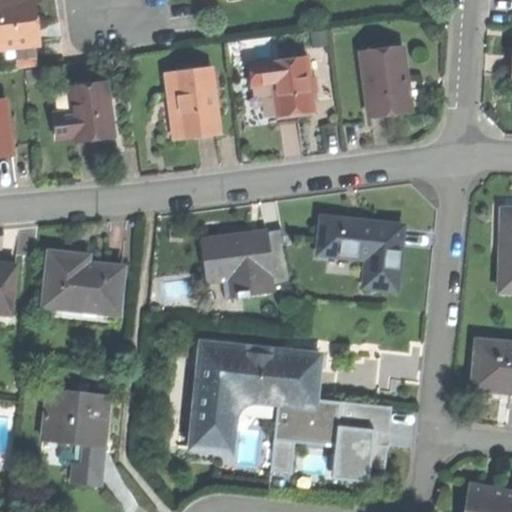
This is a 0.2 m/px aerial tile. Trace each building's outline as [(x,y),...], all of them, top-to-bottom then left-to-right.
[(2,2),(0,2),(0,48),(18,46),(35,43),(39,42),(36,20),(32,0),(17,0),(18,0),(18,5),(3,7),(2,2)] [(39,66),(35,43),(18,46),(21,69),(39,66)] [(371,117),(413,110),(407,76),(402,45),(361,52),(371,117)] [(309,58),(273,62),(275,82),(277,96),(279,117),(300,114),(316,112),(309,58)] [(251,85),(275,82),(273,62),(249,65),(251,85)] [(196,136),(221,133),(213,67),(165,73),(168,97),(176,96),(181,137),(196,136)] [(267,97),(277,96),(275,82),(251,85),(253,99),(267,97)] [(73,116),(76,138),(115,133),(109,86),(70,91),(73,116)] [(53,93),(56,118),(73,116),(70,91),(53,93)] [(168,139),(181,137),(176,96),(168,97),(163,98),(168,139)] [(301,122),(300,114),(279,117),(277,96),(267,97),(270,125),(288,123),(301,122)] [(0,100),(0,152),(13,151),(9,100),(0,100)] [(58,140),(76,138),(73,116),(56,118),(58,140)] [(116,140),(115,133),(76,138),(77,145),(96,142),(116,140)] [(511,208),(501,209),(499,290),(511,289),(511,208)] [(322,217),(318,254),(366,258),(363,286),(398,290),(404,225),(359,221),(322,217)] [(202,240),(208,280),(236,276),(239,297),(273,292),(270,273),(274,272),(268,230),(233,236),(202,240)] [(49,252),(44,306),(118,313),(122,267),(94,265),(74,263),(74,255),(49,252)] [(0,312),(12,313),(16,264),(0,262),(0,312)] [(511,342),(476,341),(474,379),(511,382),(510,391),(511,390),(511,342)] [(200,344),(191,445),(229,449),(232,421),(221,421),(224,397),(259,400),(277,402),(274,437),(336,443),(340,401),(316,398),(320,353),(290,350),(289,359),(225,353),(225,347),(200,344)] [(109,394),(47,388),(42,440),(74,443),(104,446),(106,425),(109,394)] [(392,405),(340,401),(336,443),(333,479),(371,483),(374,447),(388,449),(389,439),(392,405)] [(101,483),(104,446),(74,443),(71,481),(101,483)] [(511,511),(511,491),(505,490),(476,486),(471,511),(511,511)]
